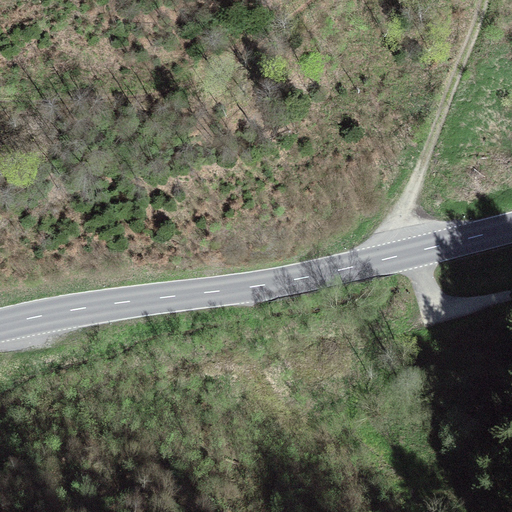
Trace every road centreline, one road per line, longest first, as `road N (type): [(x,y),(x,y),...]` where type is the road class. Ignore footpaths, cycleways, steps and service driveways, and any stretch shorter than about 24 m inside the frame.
road 1 (secondary): [(0,325),(306,278),(511,226)]
road 2 (track): [(308,0),(192,81),(147,93),(0,96)]
road 3 (track): [(407,253),(406,200),(489,0)]
road 4 (track): [(407,253),(429,298),(443,308),(511,296)]
